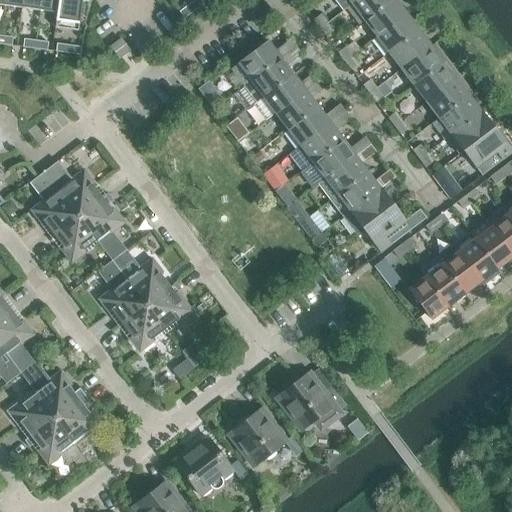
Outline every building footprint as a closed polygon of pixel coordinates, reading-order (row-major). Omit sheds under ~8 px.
[(22,0),(21,8),(39,10),(40,0),(22,0)] [(58,0),(40,0),(39,10),(56,12),(58,0)] [(55,21),(78,24),(81,2),(87,3),(87,0),(58,0),(56,12),(55,21)] [(183,19),(203,4),(199,0),(194,0),(178,12),(183,19)] [(334,0),(343,10),(346,8),(351,4),(356,0),(334,0)] [(359,24),(363,21),(390,0),(356,0),(351,4),(346,8),(359,24)] [(395,0),(390,0),(363,21),(376,37),(406,14),(395,0)] [(320,14),(312,20),(319,29),(326,23),(320,14)] [(418,30),(406,14),(376,37),(388,53),(418,30)] [(333,32),(326,23),(319,29),(325,38),(333,32)] [(388,53),(401,70),(431,47),(418,30),(388,53)] [(12,38),(0,36),(0,44),(11,46),(12,38)] [(119,59),(129,50),(120,38),(109,47),(119,59)] [(22,47),(34,49),(35,41),(23,39),(22,47)] [(267,41),(237,64),(231,69),(243,86),(295,46),(290,39),(274,51),(267,41)] [(48,42),(35,41),(34,49),(47,50),(48,42)] [(55,51),(79,55),(81,47),(56,44),(55,51)] [(434,44),(431,47),(401,70),(413,86),(446,61),(434,44)] [(256,102),(262,97),(292,74),(286,65),(301,54),(295,46),(243,86),(256,102)] [(337,53),(343,61),(351,55),(345,47),(337,53)] [(358,64),(351,55),(343,61),(350,70),(358,64)] [(413,86),(425,102),(459,77),(446,61),(413,86)] [(262,97),(274,114),(320,79),(315,72),(299,83),(292,74),(262,97)] [(425,102),(438,119),(468,96),(471,93),(459,77),(425,102)] [(274,114),(287,130),(317,107),(310,98),(326,86),(320,79),(274,114)] [(370,80),(362,86),(368,94),(376,88),(370,80)] [(383,97),(376,88),(368,94),(375,103),(383,97)] [(444,140),(446,138),(481,112),(468,96),(438,119),(431,123),(444,140)] [(324,116),(317,107),(287,130),(299,146),(345,111),(339,104),(324,116)] [(345,111),(299,146),(312,162),(342,140),(335,130),(350,119),(345,111)] [(387,118),(393,127),(401,121),(395,112),(387,118)] [(459,155),(463,152),(493,129),(481,112),(446,138),(459,155)] [(238,117),(227,125),(239,141),(250,132),(238,117)] [(408,130),(401,121),(393,127),(400,136),(408,130)] [(511,153),(493,129),(463,152),(475,168),(496,152),(502,160),(511,153)] [(342,140),(312,162),(324,179),(370,144),(364,137),(349,149),(342,140)] [(329,201),(367,172),(360,163),(375,152),(370,144),(324,179),(316,185),(329,201)] [(419,145),(411,151),(418,159),(426,153),(419,145)] [(264,157),(259,151),(251,157),(256,163),(264,157)] [(433,162),(426,153),(418,159),(425,168),(433,162)] [(53,164),(43,172),(77,216),(101,198),(91,185),(94,183),(83,169),(70,180),(62,170),(59,172),(53,164)] [(511,171),(506,164),(498,170),(504,178),(511,172),(511,171)] [(286,182),(273,166),(261,175),(274,191),(282,185),(284,184),(286,182)] [(341,218),(349,212),(394,177),(389,170),(373,181),(367,172),(329,201),(341,218)] [(495,185),(504,178),(498,170),(489,177),(495,185)] [(44,221),(54,234),(77,216),(43,172),(33,180),(39,188),(36,190),(44,200),(30,210),(41,224),(44,221)] [(362,228),(392,205),(385,196),(400,184),(394,177),(349,212),(341,218),(354,234),(362,228)] [(439,188),(444,194),(449,200),(460,191),(451,179),(439,188)] [(282,185),(274,191),(279,198),(287,192),(282,185)] [(465,195),(471,203),(480,197),(474,189),(465,195)] [(465,195),(460,199),(457,202),(463,210),(471,203),(465,195)] [(111,261),(122,253),(115,245),(118,242),(111,233),(124,222),(113,209),(110,211),(101,198),(77,216),(95,240),(111,261)] [(511,199),(501,208),(506,214),(511,222),(511,199)] [(295,201),(286,208),(299,224),(308,217),(295,201)] [(2,208),(9,217),(18,211),(11,202),(2,208)] [(392,205),(362,228),(380,252),(425,218),(419,209),(404,221),(392,205)] [(511,256),(511,222),(506,214),(501,208),(485,221),(511,256)] [(433,220),(439,228),(448,221),(442,213),(433,220)] [(95,240),(77,216),(54,234),(63,247),(60,249),(71,263),(85,252),(82,250),(95,240)] [(308,217),(299,224),(311,240),(320,233),(308,217)] [(433,220),(424,226),(430,234),(439,228),(433,220)] [(469,233),(473,239),(496,269),(511,257),(511,256),(485,221),(469,233)] [(320,233),(311,240),(316,247),(326,239),(321,233),(320,233)] [(496,269),(473,239),(469,233),(452,245),(457,252),(480,282),(482,285),(499,273),(496,269)] [(409,238),(401,244),(407,252),(415,246),(409,238)] [(398,259),(407,252),(401,244),(392,251),(398,259)] [(457,252),(441,264),(464,294),(480,282),(457,252)] [(118,269),(127,282),(145,305),(169,287),(159,275),(162,272),(151,259),(138,269),(131,259),(128,261),(122,253),(111,261),(118,269)] [(420,270),(425,276),(448,307),(464,294),(441,264),(436,258),(420,270)] [(121,323),(145,305),(127,282),(118,269),(111,261),(101,269),(107,277),(104,280),(111,289),(98,299),(109,313),(112,311),(121,323)] [(425,276),(412,286),(408,289),(431,319),(448,307),(425,276)] [(178,322),(192,312),(181,298),(178,300),(169,287),(145,305),(163,329),(176,319),(178,322)] [(0,317),(10,310),(0,297),(3,295),(0,291),(0,317)] [(163,329),(145,305),(121,323),(131,336),(128,338),(139,352),(152,342),(150,339),(163,329)] [(10,310),(0,317),(0,346),(4,352),(20,373),(30,365),(24,357),(26,355),(19,345),(33,335),(22,321),(19,323),(10,310)] [(192,343),(183,350),(195,366),(204,359),(192,343)] [(20,373),(4,352),(0,346),(0,373),(1,375),(2,373),(8,381),(20,373)] [(186,359),(172,370),(179,380),(194,369),(186,359)] [(20,373),(36,394),(54,418),(77,400),(68,387),(71,385),(60,371),(47,381),(39,370),(36,373),(30,365),(20,373)] [(308,372),(275,397),(300,430),(313,421),(315,424),(326,426),(340,415),(338,411),(345,405),(331,386),(323,392),(308,372)] [(20,423),(30,436),(54,418),(36,394),(23,404),(21,401),(7,411),(18,425),(20,423)] [(77,400),(54,418),(88,462),(96,456),(90,447),(94,444),(87,434),(101,424),(90,410),(87,412),(77,400)] [(261,409),(228,434),(253,467),(284,443),(295,457),(303,452),(291,437),(285,442),(261,409)] [(88,462),(54,418),(30,436),(40,448),(37,451),(47,464),(61,454),(68,464),(73,460),(79,469),(88,462)] [(219,488),(220,487),(221,486),(221,485),(222,483),(222,481),(233,473),(239,480),(246,474),(236,461),(229,467),(207,437),(174,462),(199,495),(210,487),(211,488),(212,488),(213,489),(215,489),(216,489),(217,489),(219,488)] [(188,511),(165,482),(132,506),(136,511),(188,511)]
